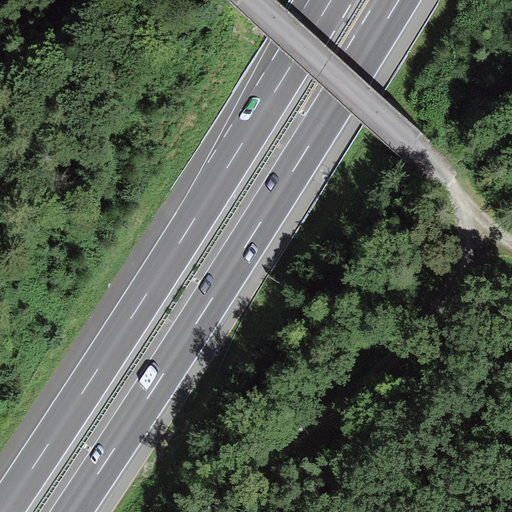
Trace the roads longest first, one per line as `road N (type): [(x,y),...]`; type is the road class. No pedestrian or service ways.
road 1 (motorway): [(331,0),(3,511)]
road 2 (motorway): [(72,511),(399,0)]
road 3 (track): [(484,220),(457,270),(391,354),(207,511)]
road 4 (track): [(252,0),(511,242)]
